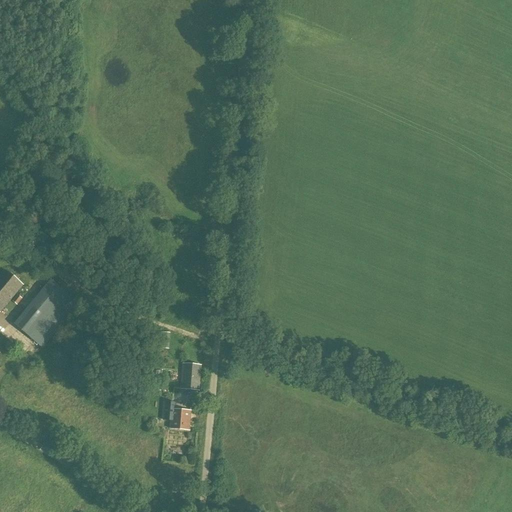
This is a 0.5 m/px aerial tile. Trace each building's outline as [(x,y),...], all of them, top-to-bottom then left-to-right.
[(0,273),(0,312),(23,285),(4,269),(0,273)] [(23,314),(14,325),(27,336),(36,325),(23,314)] [(170,349),(172,333),(162,332),(160,348),(170,349)] [(184,363),(182,389),(197,390),(199,390),(201,365),(184,363)] [(166,420),(170,420),(169,429),(189,430),(190,411),(167,409),(166,420)]
